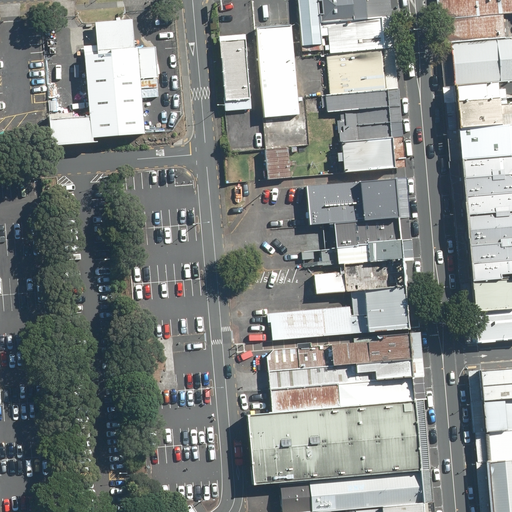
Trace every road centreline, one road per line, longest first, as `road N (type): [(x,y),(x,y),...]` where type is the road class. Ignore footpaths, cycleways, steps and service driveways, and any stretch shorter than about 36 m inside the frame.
road 1 (unclassified): [(229,511),(237,485),(205,153)]
road 2 (tertiary): [(420,98),(443,358)]
road 3 (unknown): [(234,466),(159,474),(154,420),(231,412)]
road 4 (unclassified): [(0,170),(205,153)]
road 5 (tertiary): [(443,358),(456,511)]
road 6 (unclassified): [(205,153),(192,0)]
